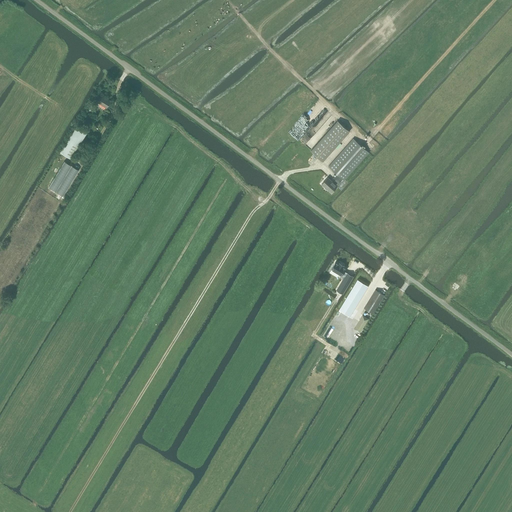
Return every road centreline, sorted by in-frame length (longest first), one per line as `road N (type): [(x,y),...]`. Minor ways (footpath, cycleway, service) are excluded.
road 1 (unclassified): [(511,355),(36,0)]
road 2 (track): [(281,181),(253,211),(71,511)]
